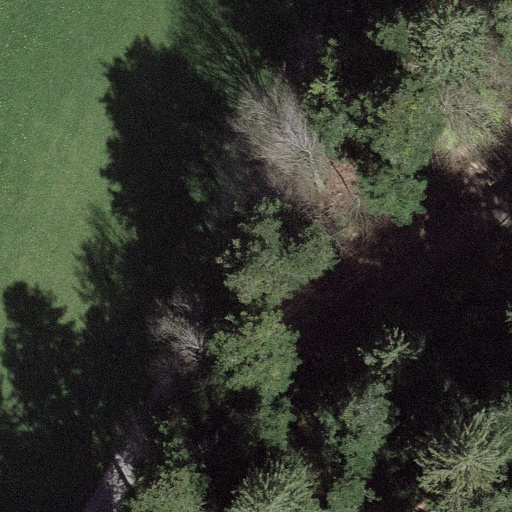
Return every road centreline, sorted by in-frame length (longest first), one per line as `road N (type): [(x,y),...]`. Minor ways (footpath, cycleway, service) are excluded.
road 1 (track): [(126,511),(262,236),(291,147),(322,0)]
road 2 (track): [(135,511),(511,186)]
